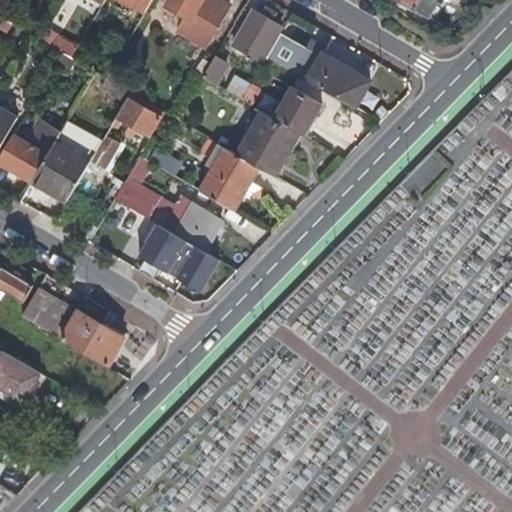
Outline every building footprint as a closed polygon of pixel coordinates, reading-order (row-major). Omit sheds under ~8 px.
[(18,10),(0,0),(0,13),(0,14),(9,19),(11,21),(18,10)] [(126,0),(144,10),(150,0),(126,0)] [(170,0),(168,4),(191,17),(200,0),(170,0)] [(205,45),(226,9),(211,0),(200,0),(191,17),(182,32),(205,45)] [(401,0),(431,16),(440,1),(438,0),(401,0)] [(448,0),(481,19),(490,10),(472,0),(448,0)] [(274,14),(265,9),(262,15),(254,10),(234,43),(262,59),(282,26),(271,20),(274,14)] [(59,34),(47,28),(41,38),(53,45),(59,34)] [(59,34),(53,45),(62,50),(71,56),(78,45),(59,34)] [(321,58),(280,35),(268,55),(357,106),(372,81),(324,53),(321,58)] [(221,58),(215,55),(204,75),(215,81),(224,66),(218,63),(221,58)] [(243,96),(249,81),(232,74),(226,90),(243,96)] [(100,84),(125,99),(127,95),(131,89),(122,85),(107,76),(106,75),(100,84)] [(127,76),(122,85),(131,89),(143,97),(149,88),(127,76)] [(295,87),(277,118),(301,132),(305,134),(323,103),(295,87)] [(116,114),(151,134),(162,115),(127,95),(125,99),(116,114)] [(0,145),(18,115),(0,104),(0,145)] [(277,175),(301,132),(277,118),(265,111),(240,154),(261,166),(277,175)] [(26,141),(18,137),(4,162),(33,179),(33,178),(61,130),(40,118),(26,141)] [(102,139),(67,119),(61,130),(33,178),(68,198),(91,158),(102,139)] [(0,159),(4,162),(18,137),(13,134),(0,156),(0,159)] [(119,146),(103,137),(102,139),(91,158),(107,166),(119,146)] [(236,208),(261,166),(240,154),(225,145),(201,188),(236,208)] [(128,180),(117,199),(161,225),(209,253),(225,225),(183,200),(177,209),(128,180)] [(209,253),(161,225),(142,255),(205,292),(223,261),(209,253)] [(35,284),(1,265),(0,266),(0,287),(25,302),(35,284)] [(63,339),(80,309),(40,286),(24,316),(63,339)] [(104,323),(80,309),(63,339),(109,366),(125,336),(104,323)] [(0,385),(27,401),(43,373),(3,349),(0,354),(0,385)] [(0,445),(11,427),(0,420),(0,445)] [(0,511),(1,511),(20,493),(0,481),(0,511)]
